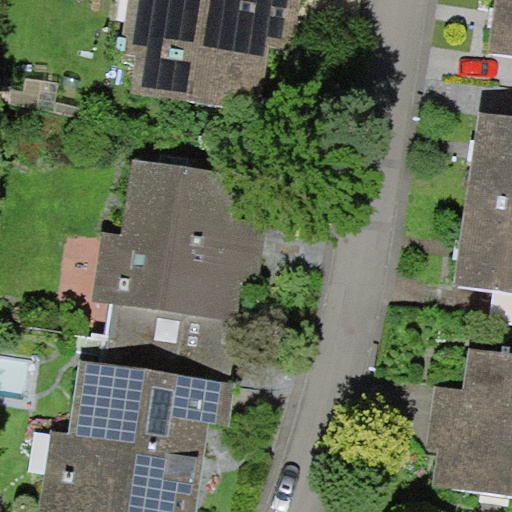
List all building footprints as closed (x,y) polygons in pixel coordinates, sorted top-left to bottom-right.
[(149,0),(136,89),(134,94),(255,112),(265,42),(288,46),(290,32),(294,5),(297,6),(298,0),(149,0)] [(511,0),(501,0),(500,10),(490,8),(488,18),(487,27),(497,29),(493,55),(511,57),(511,0)] [(477,161),(471,201),(511,207),(511,119),(484,116),(480,142),(470,141),(469,151),(467,160),(477,161)] [(264,225),(231,221),(237,164),(200,159),(198,173),(138,164),(112,339),(124,341),(230,357),(237,316),(232,315),(238,272),(240,258),(259,261),(264,225)] [(511,207),(471,201),(466,241),(456,240),(454,249),(453,259),(463,260),(459,287),(493,292),(489,322),(511,325),(511,207)] [(230,357),(124,341),(120,370),(87,366),(76,438),(74,438),(62,511),(187,511),(194,465),(201,419),(220,421),(230,357)] [(502,348),(501,354),(474,350),(468,392),(436,387),(430,423),(446,425),(445,438),(437,487),(511,497),(511,355),(509,355),(510,349),(502,348)]
